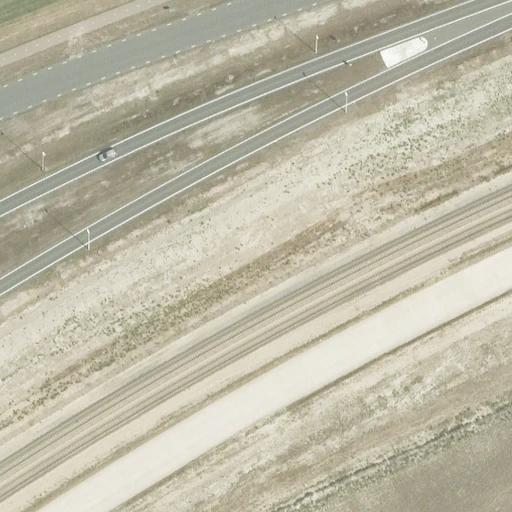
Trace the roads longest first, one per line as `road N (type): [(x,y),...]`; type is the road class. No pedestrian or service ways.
road 1 (secondary): [(0,294),(283,136),(511,27)]
road 2 (secondary): [(511,7),(275,92),(0,218)]
road 3 (unclassified): [(302,0),(0,111)]
road 4 (unclassified): [(230,511),(511,356)]
